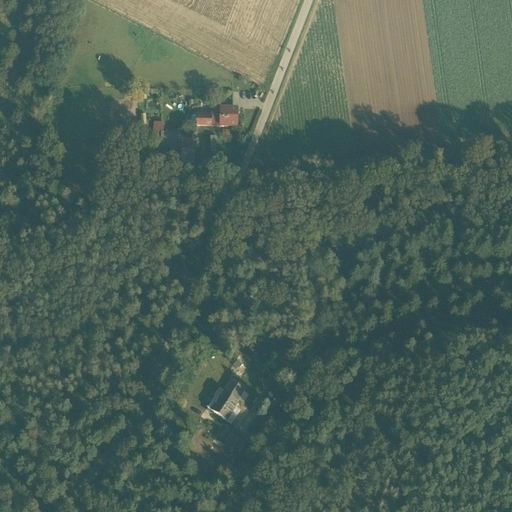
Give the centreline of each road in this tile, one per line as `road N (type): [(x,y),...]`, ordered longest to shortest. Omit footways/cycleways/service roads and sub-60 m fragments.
road 1 (unclassified): [(60,511),(143,400),(309,0)]
road 2 (track): [(511,142),(238,180)]
